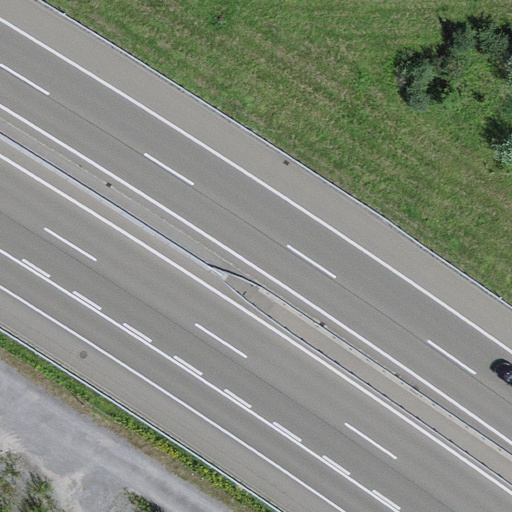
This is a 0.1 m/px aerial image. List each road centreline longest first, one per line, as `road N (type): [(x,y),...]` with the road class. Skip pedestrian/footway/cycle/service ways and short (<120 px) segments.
road 1 (motorway): [(511,387),(190,169),(0,53)]
road 2 (motorway): [(0,194),(480,511)]
